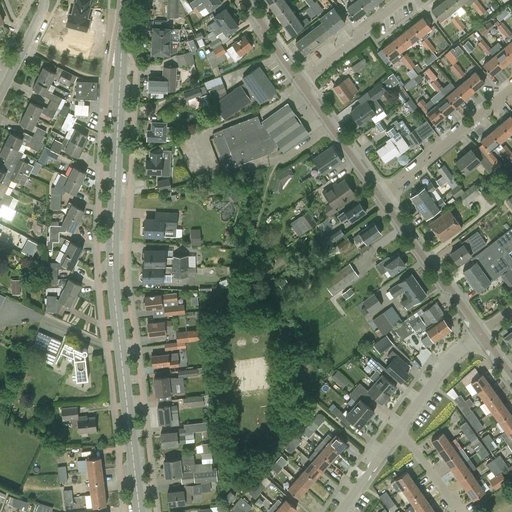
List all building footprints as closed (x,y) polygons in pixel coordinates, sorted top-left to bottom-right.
[(70,13),(67,24),(62,22),(55,49),(88,57),(96,31),(86,29),(89,18),(86,17),(90,5),(88,4),(89,0),(77,0),(77,2),(75,1),(72,14),(70,13)] [(167,0),(167,17),(178,17),(178,0),(167,0)] [(187,17),(179,0),(178,0),(178,17),(187,17)] [(205,0),(193,0),(190,3),(194,9),(196,7),(205,0)] [(209,10),(221,2),(219,0),(205,0),(196,7),(199,11),(200,11),(202,15),(204,16),(209,12),(209,10)] [(274,0),(269,4),(276,15),(289,6),(284,0),(274,0)] [(366,12),(357,0),(349,0),(352,3),(347,8),(356,20),(366,12)] [(376,4),(373,0),(357,0),(366,12),(376,4)] [(455,10),(460,5),(456,0),(444,0),(442,2),(450,13),(454,17),(456,15),(458,14),(455,10)] [(471,3),(476,9),(481,5),(476,0),(475,0),(474,1),(471,3)] [(450,13),(442,2),(431,11),(440,21),(450,13)] [(486,11),(481,5),(476,9),(480,15),(486,11)] [(289,6),(276,15),(284,25),(296,16),(289,6)] [(334,8),(324,15),(320,19),(322,22),(332,34),(345,23),(334,8)] [(213,31),(231,17),(225,9),(214,17),(216,20),(209,25),(213,31)] [(451,19),(455,25),(461,21),(456,15),(454,17),(451,19)] [(296,16),(284,25),(291,36),(310,23),(306,17),(300,22),(296,16)] [(226,35),(238,26),(231,17),(213,31),(217,36),(224,31),(226,35)] [(426,32),(431,28),(423,18),(412,26),(421,36),(424,40),(426,38),(429,36),(426,32)] [(170,27),(163,27),(164,21),(155,21),(155,27),(153,27),(153,29),(151,30),(151,33),(152,34),(152,40),(179,41),(180,33),(170,33),(170,27)] [(465,27),(461,21),(455,25),(460,31),(465,27)] [(332,34),(322,22),(309,32),(318,44),(332,34)] [(507,28),(503,23),(498,27),(503,33),(505,31),(504,30),(507,28)] [(483,24),(479,30),(486,34),(490,28),(483,24)] [(421,36),(412,26),(402,34),(411,44),(421,36)] [(511,34),(507,28),(504,30),(505,31),(503,33),(507,38),(510,36),(511,34)] [(318,44),(309,32),(295,43),(304,55),(318,44)] [(411,44),(402,34),(392,41),(400,52),(411,44)] [(241,55),(252,46),(245,36),(233,45),(233,46),(227,50),(235,61),(241,56),(241,55)] [(509,44),(503,48),(511,59),(511,58),(511,39),(510,36),(507,38),(505,39),(509,44)] [(210,43),(214,50),(221,45),(221,44),(222,43),(218,37),(210,43)] [(421,42),(425,48),(428,46),(429,47),(431,45),(426,38),(424,40),(421,42)] [(478,44),(483,50),(486,48),(485,46),(487,44),(483,39),(478,44)] [(169,54),(179,48),(179,41),(152,40),(152,45),(150,47),(150,50),(152,51),(152,53),(169,54)] [(400,52),(392,41),(382,49),(393,64),(401,58),(404,56),(400,52)] [(469,53),(474,49),(468,41),(463,45),(469,53)] [(493,57),(502,67),(511,59),(503,48),(497,42),(490,48),(492,51),(490,53),(493,57)] [(490,48),(487,44),(485,46),(486,48),(483,50),(487,55),(490,53),(492,51),(490,48)] [(221,45),(214,50),(207,54),(212,67),(227,58),(224,54),(226,52),(221,45)] [(435,50),(431,45),(429,47),(428,46),(425,48),(430,54),(435,50)] [(179,68),(195,63),(191,51),(176,56),(179,68)] [(401,58),(406,65),(409,63),(408,61),(410,59),(406,54),(404,56),(401,58)] [(502,67),(493,57),(483,65),(492,76),(502,67)] [(367,63),(364,58),(351,66),(354,71),(367,63)] [(415,66),(410,59),(408,61),(409,63),(406,65),(410,70),(415,66)] [(450,67),(455,73),(460,68),(455,63),(450,67)] [(261,65),(243,77),(261,103),(279,90),(261,65)] [(58,67),(55,73),(43,67),(38,78),(50,84),(53,77),(59,80),(58,80),(67,85),(72,74),(64,70),(63,70),(58,67)] [(174,90),(175,79),(179,79),(180,74),(175,74),(175,67),(163,67),(162,77),(150,76),(149,91),(166,92),(166,90),(174,90)] [(430,67),(425,71),(433,80),(438,76),(430,67)] [(465,74),(460,68),(455,73),(460,79),(465,74)] [(485,82),(476,72),(465,81),(474,91),(485,82)] [(359,98),(364,103),(351,112),(359,125),(375,114),(376,116),(384,110),(376,99),(399,82),(393,74),(388,77),(388,78),(382,83),(381,82),(367,92),(359,98)] [(206,81),(209,88),(214,87),(216,93),(226,90),(222,76),(206,81)] [(51,99),(49,104),(58,109),(63,99),(54,94),(46,91),(50,84),(38,78),(33,88),(44,94),(44,96),(51,99)] [(354,94),(358,92),(348,78),(344,80),(333,88),(343,102),(354,94)] [(415,78),(405,83),(408,88),(418,83),(415,78)] [(431,84),(435,89),(437,87),(438,88),(441,86),(436,79),(431,84)] [(96,99),(97,82),(77,81),(76,98),(96,99)] [(455,108),(465,99),(456,89),(456,88),(450,81),(443,88),(445,91),(442,93),(446,97),(455,108)] [(474,91),(465,81),(456,88),(456,89),(465,99),(474,91)] [(215,102),(226,118),(254,100),(243,83),(215,102)] [(435,89),(440,95),(442,93),(445,91),(443,88),(441,86),(438,88),(437,87),(435,89)] [(184,93),(186,100),(202,94),(199,87),(184,93)] [(455,108),(446,97),(436,105),(445,116),(455,108)] [(422,99),(417,104),(435,124),(445,116),(436,105),(430,99),(426,103),(422,99)] [(43,107),(42,107),(31,101),(25,113),(37,119),(40,112),(45,114),(53,118),(58,109),(49,104),(47,109),(43,107)] [(284,152),(308,135),(286,105),(263,122),(264,123),(261,124),(257,116),(242,122),(213,133),(222,158),(232,154),(236,166),(272,153),(271,151),(279,145),(284,152)] [(31,129),(37,119),(25,113),(20,123),(31,129)] [(70,140),(82,146),(88,135),(76,129),(72,127),(77,117),(69,113),(61,128),(68,131),(65,137),(70,140)] [(511,118),(510,116),(500,124),(509,135),(511,132),(511,118)] [(381,120),(375,124),(380,132),(386,128),(381,120)] [(386,132),(390,138),(376,148),(380,154),(411,133),(402,120),(398,123),(396,121),(392,124),(394,126),(386,132)] [(172,136),(172,127),(166,126),(166,122),(151,122),(150,133),(147,133),(147,140),(165,141),(165,136),(172,136)] [(509,135),(500,124),(491,132),(499,143),(500,143),(509,135)] [(388,163),(391,163),(397,159),(397,157),(397,155),(409,147),(405,141),(410,137),(416,145),(427,137),(420,126),(411,133),(380,154),(386,163),(387,162),(388,163)] [(38,127),(33,137),(41,141),(46,131),(38,127)] [(23,138),(11,132),(5,144),(17,150),(20,143),(28,147),(36,151),(41,141),(33,137),(30,142),(23,138)] [(499,143),(491,132),(481,141),(483,144),(478,148),(494,167),(499,163),(489,152),(495,147),(498,151),(500,150),(503,147),(500,143),(499,143)] [(50,149),(59,153),(64,144),(55,139),(50,149)] [(77,157),(82,146),(70,140),(65,150),(77,157)] [(24,153),(17,150),(5,144),(0,153),(0,154),(11,160),(11,162),(17,165),(15,169),(23,173),(28,176),(33,166),(20,159),(24,153)] [(500,150),(505,156),(507,154),(506,153),(510,150),(505,145),(503,147),(500,150)] [(48,157),(52,150),(45,147),(38,161),(45,164),(48,157)] [(323,174),(342,162),(332,147),(313,160),(323,174)] [(494,167),(478,148),(478,147),(473,152),(471,149),(456,162),(466,174),(480,162),(489,173),(495,168),(494,167)] [(150,152),(150,159),(146,159),(146,173),(161,174),(161,176),(170,176),(171,159),(162,159),(163,152),(150,152)] [(436,181),(440,186),(453,176),(444,164),(437,169),(443,176),(436,181)] [(81,184),(86,173),(74,167),(68,178),(81,184)] [(18,183),(23,173),(15,169),(12,174),(6,171),(0,168),(0,181),(9,186),(12,180),(18,183)] [(283,173),(287,179),(294,174),(290,168),(283,173)] [(52,187),(51,199),(61,199),(61,194),(64,194),(66,190),(75,195),(81,184),(68,178),(61,174),(54,187),(52,187)] [(446,181),(452,189),(458,184),(453,177),(446,181)] [(157,181),(160,191),(172,189),(169,178),(157,181)] [(337,211),(335,208),(355,194),(345,180),(334,188),(333,186),(324,192),(331,202),(326,206),(327,208),(324,210),(328,217),(337,211)] [(0,197),(2,198),(0,202),(9,207),(14,197),(5,193),(9,186),(0,181),(0,197)] [(415,204),(430,193),(436,189),(431,182),(425,186),(425,187),(416,192),(414,191),(411,193),(411,196),(410,197),(415,204)] [(273,191),(280,193),(282,185),(275,183),(273,191)] [(456,198),(464,191),(458,184),(452,189),(450,190),(456,198)] [(458,197),(464,205),(480,192),(474,184),(458,197)] [(415,204),(421,212),(436,202),(430,193),(415,204)] [(436,202),(421,212),(426,219),(441,209),(440,208),(446,204),(442,198),(436,202)] [(61,199),(51,199),(51,209),(60,210),(61,199)] [(9,207),(0,202),(0,214),(10,220),(15,210),(9,207)] [(70,208),(67,215),(78,221),(84,210),(69,202),(66,206),(70,208)] [(366,213),(365,211),(366,210),(364,207),(362,207),(359,202),(338,217),(342,222),(349,217),(352,222),(366,213)] [(299,235),(316,223),(307,210),(290,223),(299,235)] [(442,242),(462,228),(449,210),(430,224),(442,242)] [(160,213),(159,220),(145,219),(145,227),(142,226),(142,234),(144,234),(144,235),(163,236),(176,237),(177,229),(176,229),(176,214),(160,213)] [(73,232),(78,221),(67,215),(61,226),(73,232)] [(364,238),(367,243),(368,244),(381,234),(380,233),(381,231),(379,228),(377,229),(374,223),(353,238),(357,243),(364,238)] [(50,225),(49,236),(59,236),(59,226),(50,225)] [(321,240),(325,246),(344,234),(340,227),(321,240)] [(470,281),(487,269),(486,267),(485,266),(494,259),(503,258),(504,249),(504,246),(506,245),(506,244),(511,239),(511,227),(500,237),(471,260),(474,263),(463,271),(470,281)] [(202,229),(191,228),(191,244),(202,244),(202,229)] [(59,236),(49,236),(49,247),(59,247),(59,236)] [(471,255),(483,246),(477,239),(476,237),(464,245),(450,254),(458,265),(471,255)] [(342,252),(352,245),(348,238),(337,245),(342,252)] [(77,259),(83,248),(70,241),(65,253),(77,259)] [(144,259),(144,266),(145,266),(188,266),(188,256),(173,256),(173,250),(144,251),(144,252),(143,252),(142,254),(142,258),(143,259),(144,259)] [(72,269),(77,259),(65,253),(60,263),(64,265),(72,269)] [(382,275),(389,270),(392,275),(405,265),(398,255),(385,264),(382,261),(375,266),(382,275)] [(64,269),(64,265),(60,263),(58,263),(48,263),(48,273),(57,274),(58,269),(64,269)] [(359,276),(350,264),(323,283),(332,295),(359,276)] [(487,269),(470,281),(477,291),(490,282),(504,272),(499,265),(489,272),(489,271),(487,269)] [(188,276),(188,266),(145,266),(144,266),(142,266),(143,273),(141,273),(140,274),(140,279),(141,280),(143,280),(143,282),(172,281),(171,276),(188,276)] [(241,268),(229,268),(229,290),(240,290),(241,268)] [(57,285),(57,274),(48,273),(47,284),(57,285)] [(395,298),(404,291),(417,282),(412,275),(390,291),(395,298)] [(21,294),(21,279),(13,279),(12,294),(21,294)] [(75,296),(81,285),(69,279),(63,290),(75,296)] [(407,310),(427,296),(417,282),(404,291),(408,298),(402,302),(407,310)] [(346,298),(355,292),(352,287),(343,293),(346,298)] [(70,307),(75,296),(63,290),(58,300),(58,301),(63,303),(70,307)] [(146,309),(146,310),(164,308),(165,315),(185,313),(184,304),(178,304),(177,293),(145,297),(145,301),(142,303),(143,308),(146,309)] [(363,302),(371,313),(382,305),(375,294),(363,302)] [(58,313),(63,303),(58,301),(58,300),(56,299),(56,296),(47,296),(46,311),(58,313)] [(427,330),(443,319),(439,314),(440,310),(434,302),(432,304),(433,306),(409,323),(415,331),(421,327),(423,331),(426,329),(427,330)] [(392,307),(384,312),(395,327),(402,321),(392,307)] [(384,312),(373,320),(383,336),(393,328),(395,327),(384,312)] [(395,327),(393,328),(401,340),(414,330),(406,319),(398,324),(395,327)] [(426,348),(451,331),(443,319),(427,330),(430,335),(421,341),(426,348)] [(171,321),(164,322),(164,321),(148,323),(149,336),(166,334),(165,329),(172,328),(171,321)] [(33,345),(56,355),(63,341),(39,331),(33,345)] [(177,342),(189,341),(188,331),(176,333),(177,342)] [(511,331),(503,338),(511,349),(511,348),(511,331)] [(380,354),(393,344),(386,335),(373,345),(380,354)] [(190,348),(189,342),(189,341),(177,342),(164,344),(165,351),(190,348)] [(84,350),(82,351),(65,344),(60,354),(74,360),(77,382),(88,381),(85,355),(87,354),(87,352),(86,350),(84,350)] [(400,382),(408,373),(399,365),(403,360),(392,351),(388,356),(393,360),(385,369),(400,382)] [(178,355),(169,356),(169,354),(151,356),(153,367),(169,365),(169,367),(179,366),(179,360),(178,355)] [(378,362),(374,366),(379,372),(384,367),(378,362)] [(178,370),(179,377),(198,375),(197,368),(178,370)] [(332,376),(343,388),(350,381),(339,370),(332,376)] [(396,387),(382,374),(375,382),(389,395),(396,387)] [(471,382),(478,392),(490,384),(483,374),(471,382)] [(170,394),(177,393),(175,378),(168,379),(168,377),(154,379),(155,386),(153,386),(153,394),(156,394),(156,396),(170,394)] [(389,395),(375,382),(368,391),(382,403),(389,395)] [(351,398),(357,403),(353,408),(367,420),(374,412),(360,399),(364,395),(361,393),(365,388),(360,383),(352,392),(354,394),(351,398)] [(490,384),(478,392),(485,402),(497,394),(490,384)] [(485,402),(493,412),(504,404),(497,394),(485,402)] [(454,400),(458,406),(459,406),(459,407),(463,404),(461,403),(464,401),(460,395),(454,400)] [(184,405),(203,403),(203,396),(183,398),(184,405)] [(463,413),(469,408),(464,401),(461,403),(463,404),(459,407),(459,406),(458,406),(463,413)] [(504,404),(493,412),(499,421),(510,413),(504,404)] [(169,407),(158,408),(160,423),(171,422),(170,413),(178,412),(177,406),(169,407)] [(339,418),(343,413),(336,407),(332,411),(339,418)] [(79,429),(79,433),(96,431),(95,419),(87,419),(87,417),(78,418),(76,408),(62,409),(63,420),(71,419),(73,430),(79,429)] [(360,428),(367,420),(353,408),(346,416),(360,428)] [(499,421),(506,431),(511,426),(511,415),(510,413),(499,421)] [(468,419),(472,426),(479,421),(474,415),(468,419)] [(314,432),(323,421),(317,416),(308,426),(314,432)] [(483,427),(479,421),(472,426),(477,432),(483,427)] [(190,431),(205,430),(204,422),(189,424),(190,431)] [(459,426),(464,433),(464,432),(467,429),(468,431),(471,429),(466,422),(459,426)] [(314,432),(308,426),(303,432),(309,438),(314,432)] [(511,439),(511,426),(506,431),(501,435),(504,438),(509,435),(511,439)] [(162,447),(186,444),(184,428),(169,430),(169,432),(161,433),(162,447)] [(464,432),(464,433),(468,439),(475,434),(471,429),(468,431),(467,429),(464,432)] [(431,440),(439,451),(450,442),(443,432),(431,440)] [(338,452),(346,443),(336,434),(332,438),(328,434),(323,440),(327,444),(327,443),(338,452)] [(482,439),(487,446),(490,443),(489,442),(492,439),(489,434),(482,439)] [(295,436),(290,442),(296,448),(301,442),(295,436)] [(491,452),(497,447),(492,439),(489,442),(490,443),(487,446),(491,452)] [(320,452),(330,461),(338,452),(327,443),(327,444),(323,440),(315,448),(316,449),(320,452)] [(473,446),(478,452),(478,451),(481,449),(482,450),(485,448),(480,441),(473,446)] [(296,448),(290,442),(284,448),(291,454),(296,448)] [(439,451),(446,460),(457,452),(450,442),(439,451)] [(198,452),(212,450),(211,443),(197,444),(198,452)] [(478,452),(482,459),(489,454),(485,448),(482,450),(481,449),(478,451),(478,452)] [(312,462),(322,470),(330,461),(320,452),(316,449),(308,458),(312,462)] [(446,460),(453,470),(464,462),(469,459),(462,449),(457,452),(446,460)] [(182,484),(185,483),(200,482),(217,480),(216,470),(212,470),(211,462),(194,464),(193,455),(179,457),(179,460),(164,462),(166,477),(181,475),(182,484)] [(500,455),(494,460),(498,465),(501,463),(502,464),(505,462),(500,455)] [(281,456),(275,463),(279,466),(280,464),(283,467),(287,462),(281,456)] [(101,458),(87,459),(88,471),(102,470),(101,458)] [(464,462),(453,470),(459,480),(471,472),(467,466),(472,462),(469,458),(469,459),(464,462)] [(494,467),(498,465),(494,460),(487,464),(492,471),(495,469),(494,467)] [(322,470),(312,462),(304,471),(314,479),(322,470)] [(509,467),(505,462),(502,464),(501,463),(498,465),(503,472),(509,467)] [(279,466),(275,463),(271,468),(277,474),(283,467),(280,464),(279,466)] [(501,473),(503,472),(498,465),(494,467),(495,469),(492,471),(496,476),(496,477),(501,473)] [(57,467),(58,475),(67,474),(66,466),(57,467)] [(102,470),(88,471),(89,483),(103,482),(102,470)] [(314,479),(304,471),(296,480),(306,488),(314,479)] [(403,490),(414,482),(407,471),(391,483),(398,493),(403,490)] [(459,480),(466,490),(478,481),(471,472),(459,480)] [(507,481),(501,473),(496,477),(496,476),(490,480),(496,489),(507,481)] [(67,474),(58,475),(59,483),(68,481),(67,474)] [(478,481),(466,490),(473,500),(485,491),(481,485),(485,482),(482,478),(478,481)] [(306,488),(296,480),(288,489),(298,498),(306,488)] [(259,481),(254,487),(260,493),(265,487),(259,481)] [(103,482),(89,483),(91,495),(105,494),(103,482)] [(192,503),(191,495),(202,493),(200,482),(185,483),(186,491),(184,492),(184,491),(168,493),(169,505),(192,503)] [(403,490),(410,500),(421,491),(414,482),(403,490)] [(260,493),(254,487),(249,493),(255,499),(260,493)] [(63,491),(64,498),(68,497),(68,499),(72,498),(73,497),(72,490),(63,491)] [(228,505),(235,496),(230,491),(223,500),(228,505)] [(412,511),(416,509),(428,501),(421,491),(410,500),(413,504),(404,510),(406,511),(412,511)] [(379,497),(384,504),(388,501),(387,500),(390,498),(386,492),(379,497)] [(92,507),(106,506),(105,494),(91,495),(92,507)] [(8,505),(19,508),(22,500),(11,497),(8,505)] [(65,506),(74,505),(73,497),(72,498),(68,499),(68,497),(64,498),(65,506)] [(241,498),(236,504),(242,509),(245,511),(247,511),(251,507),(247,504),(241,498)] [(388,501),(384,504),(388,509),(395,504),(390,498),(387,500),(388,501)] [(274,504),(282,511),(293,511),(297,508),(286,499),(283,503),(278,499),(274,504)] [(29,503),(22,500),(19,508),(27,511),(29,503)] [(416,509),(418,511),(433,511),(435,511),(428,501),(416,509)] [(36,511),(39,511),(43,511),(46,505),(38,503),(36,511)]
